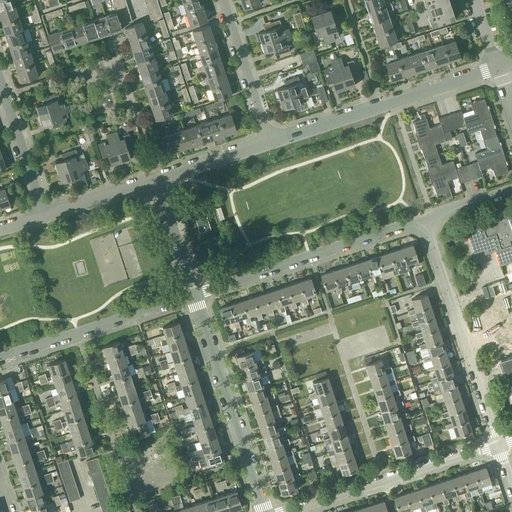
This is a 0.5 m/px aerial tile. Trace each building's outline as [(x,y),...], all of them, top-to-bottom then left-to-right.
[(0,0),(0,12),(15,8),(12,0),(0,0)] [(124,0),(113,4),(115,9),(126,5),(124,0)] [(152,0),(144,3),(146,8),(158,4),(156,0),(152,0)] [(203,8),(200,0),(191,0),(183,3),(186,14),(203,8)] [(240,0),(243,9),(260,3),(258,0),(240,0)] [(381,0),(365,0),(364,0),(368,12),(391,4),(389,0),(388,0),(383,2),(381,0)] [(448,0),(424,0),(426,5),(422,6),(425,12),(428,11),(432,24),(454,17),(448,0)] [(158,4),(146,8),(148,14),(160,10),(158,4)] [(368,12),(372,23),(388,18),(386,11),(393,9),(391,4),(368,12)] [(126,5),(115,9),(116,12),(117,15),(128,11),(126,5)] [(18,19),(15,8),(0,12),(0,20),(1,24),(18,19)] [(207,20),(203,8),(186,14),(190,26),(207,20)] [(148,14),(150,20),(162,16),(160,10),(148,14)] [(329,10),(320,13),(329,42),(334,40),(332,33),(336,31),(329,10)] [(117,15),(119,20),(130,16),(128,11),(117,15)] [(117,15),(116,12),(105,16),(110,33),(122,29),(120,26),(119,20),(117,15)] [(305,27),(300,12),(293,14),(298,29),(305,27)] [(324,43),(329,42),(320,13),(310,16),(317,37),(322,36),(324,43)] [(105,16),(93,20),(99,37),(110,33),(105,16)] [(119,20),(120,26),(132,22),(130,16),(119,20)] [(388,18),(372,23),(375,34),(392,29),(388,18)] [(22,30),(18,19),(1,24),(5,36),(22,30)] [(93,20),(82,24),(87,41),(99,37),(93,20)] [(258,34),(261,43),(289,34),(288,29),(279,32),(278,28),(281,27),(279,20),(265,25),(266,31),(258,34)] [(129,39),(145,34),(142,23),(125,28),(129,39)] [(82,24),(70,28),(76,45),(87,41),(82,24)] [(196,43),(212,37),(209,26),(192,31),(196,43)] [(70,28),(59,31),(64,48),(76,45),(70,28)] [(396,41),(392,29),(375,34),(379,46),(396,41)] [(26,42),(22,30),(5,36),(9,48),(26,42)] [(53,52),(64,48),(59,31),(47,35),(53,52)] [(149,46),(145,34),(129,39),(132,51),(149,46)] [(289,34),(261,43),(264,53),(273,50),(275,56),(289,51),(287,44),(284,45),(283,42),(291,39),(289,34)] [(216,49),(212,37),(196,43),(200,54),(216,49)] [(30,41),(26,42),(9,48),(13,59),(30,53),(29,53),(34,51),(30,41)] [(454,41),(442,45),(448,62),(460,58),(454,41)] [(436,65),(448,62),(442,45),(431,49),(436,65)] [(153,57),(149,46),(132,51),(136,62),(153,57)] [(220,60),(216,49),(200,54),(203,66),(220,60)] [(315,55),(313,49),(299,54),(301,60),(315,55)] [(431,49),(419,52),(425,69),(436,65),(431,49)] [(419,52),(408,56),(414,73),(425,69),(419,52)] [(16,70),(33,65),(30,53),(13,59),(16,70)] [(392,61),(385,64),(391,81),(402,77),(395,53),(390,55),(392,61)] [(396,53),(395,53),(402,77),(414,73),(408,56),(398,59),(396,53)] [(301,60),(303,65),(303,66),(308,64),(317,61),(315,55),(301,60)] [(157,68),(153,57),(136,62),(140,74),(157,68)] [(340,58),(335,60),(344,88),(354,85),(351,76),(357,74),(352,60),(346,62),(346,64),(343,66),(340,58)] [(224,71),(220,60),(203,66),(207,77),(224,71)] [(344,88),(335,60),(330,61),(333,69),(329,71),(328,68),(322,70),(326,85),(332,83),(335,91),(344,88)] [(320,70),(317,61),(308,64),(311,73),(320,70)] [(37,76),(33,65),(16,70),(20,82),(37,76)] [(160,80),(157,68),(140,74),(144,85),(160,80)] [(228,83),(224,71),(207,77),(211,88),(228,83)] [(276,90),(279,99),(308,90),(307,85),(298,88),(297,83),(300,83),(298,76),(283,81),(285,87),(276,90)] [(164,91),(160,80),(144,85),(148,96),(164,91)] [(231,95),(228,83),(211,88),(215,100),(231,95)] [(328,101),(323,86),(317,88),(321,103),(328,101)] [(294,112),(308,107),(306,101),(303,102),(302,98),(310,95),(308,90),(279,99),(282,109),(292,106),(294,112)] [(168,103),(164,91),(148,96),(151,108),(168,103)] [(36,107),(39,116),(67,107),(66,102),(62,103),(61,99),(59,100),(57,93),(42,98),(44,104),(36,107)] [(449,114),(454,129),(465,125),(491,117),(488,108),(487,109),(484,98),(470,103),(474,113),(463,116),(461,111),(449,114)] [(172,114),(168,103),(151,108),(155,120),(172,114)] [(67,124),(65,117),(67,117),(66,113),(69,111),(67,107),(39,116),(42,126),(50,123),(52,129),(67,124)] [(415,132),(417,141),(449,131),(454,129),(449,114),(438,118),(440,124),(429,128),(426,117),(412,122),(416,132),(415,132)] [(230,115),(218,119),(224,135),(235,131),(230,115)] [(479,129),(483,139),(496,135),(493,125),(494,125),(491,117),(465,125),(468,133),(479,129)] [(218,119),(207,123),(212,139),(224,135),(218,119)] [(207,123),(195,126),(201,143),(212,139),(207,123)] [(195,126),(184,130),(189,147),(201,143),(195,126)] [(90,130),(84,132),(87,142),(94,140),(90,130)] [(184,130),(173,134),(178,150),(189,147),(184,130)] [(421,149),(424,158),(438,154),(434,144),(452,139),(449,131),(417,141),(420,149),(421,149)] [(117,132),(111,133),(121,162),(130,159),(127,150),(133,148),(129,134),(122,136),(123,139),(119,140),(117,132)] [(112,165),(121,162),(111,133),(106,135),(109,143),(105,144),(104,142),(98,144),(103,158),(109,156),(112,165)] [(178,150),(173,134),(161,138),(167,154),(178,150)] [(472,163),(503,153),(500,145),(499,145),(496,135),(483,139),(486,149),(474,153),(475,155),(470,157),(472,163)] [(54,163),(57,172),(86,163),(84,158),(76,160),(75,156),(77,156),(75,149),(61,154),(63,160),(54,163)] [(495,176),(508,172),(504,162),(506,161),(503,153),(472,163),(466,165),(471,179),(482,175),(480,170),(491,166),(495,176)] [(438,154),(424,158),(428,168),(427,169),(429,177),(461,167),(459,162),(454,164),(452,160),(441,164),(438,154)] [(93,161),(96,167),(102,165),(99,158),(93,161)] [(71,185),(85,180),(83,173),(80,174),(79,171),(87,168),(86,163),(57,172),(60,182),(69,179),(71,185)] [(466,165),(461,167),(429,177),(432,185),(433,185),(436,195),(445,192),(450,191),(446,181),(457,177),(459,183),(471,179),(466,165)] [(4,189),(0,189),(0,208),(9,205),(4,189)] [(199,231),(210,228),(204,210),(194,214),(199,231)] [(500,264),(502,263),(504,268),(511,264),(511,248),(509,239),(511,237),(511,211),(482,222),(481,220),(466,225),(471,241),(480,238),(485,253),(495,249),(500,264)] [(418,264),(417,259),(411,244),(400,247),(405,263),(407,262),(413,261),(414,265),(418,264)] [(409,269),(407,262),(405,263),(400,247),(388,251),(393,267),(396,266),(403,264),(405,271),(409,269)] [(398,273),(396,266),(393,267),(388,251),(377,255),(382,271),(385,270),(391,268),(394,275),(398,273)] [(377,255),(365,259),(371,274),(373,274),(380,271),(382,278),(387,277),(385,270),(382,271),(377,255)] [(365,259),(354,262),(359,278),(362,277),(369,275),(371,282),(375,281),(373,274),(371,274),(365,259)] [(354,262),(343,266),(348,282),(350,281),(357,279),(360,286),(364,284),(362,277),(359,278),(354,262)] [(343,266),(331,270),(336,286),(339,285),(346,282),(348,289),(353,288),(350,281),(348,282),(343,266)] [(341,292),(339,285),(336,286),(331,270),(320,274),(325,289),(335,286),(337,293),(341,292)] [(422,274),(415,276),(416,280),(417,280),(418,284),(425,282),(422,274)] [(316,298),(315,292),(310,277),(298,281),(303,296),(305,295),(311,294),(313,299),(316,298)] [(307,302),(305,295),(303,296),(298,281),(287,284),(292,300),(294,299),(300,297),(303,304),(307,302)] [(296,306),(294,299),(292,300),(287,284),(275,288),(280,303),(282,303),(289,301),(291,308),(296,306)] [(285,310),(282,303),(280,303),(275,288),(264,292),(269,307),(271,307),(278,304),(280,311),(283,310),(285,310)] [(273,314),(271,307),(269,307),(264,292),(253,296),(258,311),(260,310),(267,308),(269,315),(273,314)] [(410,298),(413,307),(414,309),(429,304),(425,293),(410,298)] [(246,315),(248,314),(255,312),(257,319),(262,317),(260,310),(258,311),(253,296),(241,299),(246,315)] [(251,321),(248,314),(246,315),(241,299),(230,303),(235,318),(237,318),(244,315),(246,322),(251,321)] [(239,325),(237,318),(235,318),(230,303),(218,307),(223,322),(233,319),(235,326),(239,325)] [(433,316),(429,304),(414,309),(413,307),(406,309),(408,314),(415,312),(417,319),(418,321),(433,316)] [(285,310),(283,310),(287,323),(291,322),(289,314),(286,315),(285,310)] [(437,327),(433,316),(418,321),(417,319),(410,321),(411,324),(412,325),(419,323),(421,330),(421,332),(437,327)] [(162,325),(165,337),(182,332),(178,320),(162,325)] [(422,334),(425,341),(425,343),(441,338),(437,327),(421,332),(421,330),(414,332),(415,337),(422,334)] [(182,332),(165,337),(169,349),(186,343),(182,332)] [(228,336),(230,342),(236,340),(234,334),(228,336)] [(444,350),(441,338),(425,343),(425,341),(418,344),(419,348),(426,346),(428,353),(429,355),(444,350)] [(102,345),(106,357),(123,351),(119,340),(102,345)] [(169,349),(173,360),(190,355),(186,343),(169,349)] [(235,355),(239,367),(262,359),(261,357),(262,357),(260,349),(251,351),(251,350),(235,355)] [(406,352),(409,364),(417,361),(413,350),(406,352)] [(448,361),(444,350),(429,355),(428,353),(421,355),(423,359),(430,357),(432,364),(433,366),(448,361)] [(126,363),(123,351),(106,357),(110,368),(126,363)] [(511,391),(511,354),(501,358),(506,374),(509,373),(510,378),(508,379),(511,391)] [(193,366),(190,355),(173,360),(173,362),(168,363),(161,365),(162,370),(175,366),(177,371),(193,366)] [(51,375),(68,369),(64,358),(47,363),(51,375)] [(364,363),(368,375),(383,370),(382,368),(379,358),(364,363)] [(262,361),(262,359),(239,367),(243,378),(266,371),(265,368),(258,371),(255,364),(262,361)] [(452,373),(448,361),(433,366),(432,364),(425,366),(427,371),(434,369),(436,376),(436,378),(452,373)] [(126,363),(110,368),(114,380),(130,374),(126,363)] [(390,365),(382,368),(383,370),(368,375),(372,387),(387,382),(386,379),(384,372),(392,370),(390,365)] [(177,371),(180,383),(197,377),(193,366),(177,371)] [(71,381),(68,369),(51,375),(55,386),(71,381)] [(266,373),(266,371),(243,378),(247,389),(269,382),(268,380),(261,382),(259,375),(266,373)] [(327,376),(325,371),(315,374),(317,379),(327,376)] [(456,384),(452,373),(436,378),(436,376),(429,378),(430,382),(437,380),(440,387),(440,389),(456,384)] [(130,374),(114,380),(117,391),(134,386),(130,374)] [(308,395),(330,388),(327,376),(317,379),(311,381),(314,390),(307,392),(308,395)] [(201,389),(197,377),(180,383),(181,385),(176,386),(169,388),(170,393),(182,389),(184,394),(201,389)] [(394,377),(386,379),(387,382),(372,387),(376,398),(391,393),(390,390),(388,384),(396,381),(394,377)] [(0,379),(0,392),(9,389),(5,378),(0,379)] [(75,392),(71,381),(55,386),(59,398),(75,392)] [(270,384),(269,382),(247,389),(251,401),(273,394),(272,391),(265,393),(263,387),(270,384)] [(459,395),(456,384),(440,389),(440,387),(433,389),(434,394),(441,391),(443,398),(444,400),(459,395)] [(134,386),(117,391),(121,402),(138,397),(134,386)] [(312,406),(334,399),(330,388),(308,395),(309,397),(316,395),(318,402),(311,404),(312,406)] [(398,388),(390,390),(391,393),(376,398),(380,410),(395,404),(394,402),(392,395),(399,392),(398,388)] [(0,405),(13,401),(9,389),(0,392),(0,405)] [(204,400),(201,389),(184,394),(188,406),(204,400)] [(79,404),(75,392),(59,398),(63,409),(79,404)] [(255,412),(277,405),(276,403),(269,405),(266,398),(274,396),(273,394),(251,401),(255,412)] [(463,407),(459,395),(444,400),(443,398),(436,401),(438,405),(445,403),(447,410),(448,412),(463,407)] [(121,402),(125,414),(141,408),(138,397),(121,402)] [(420,400),(424,409),(430,407),(426,398),(420,400)] [(316,418),(338,410),(334,399),(312,406),(313,408),(320,406),(322,413),(315,415),(316,418)] [(188,406),(191,417),(208,412),(204,400),(188,406)] [(401,400),(394,402),(395,404),(380,410),(383,421),(399,416),(398,413),(395,406),(403,404),(401,400)] [(13,401),(0,405),(0,417),(0,418),(17,412),(13,401)] [(79,404),(63,409),(66,420),(83,415),(79,404)] [(255,412),(258,424),(280,416),(280,414),(273,417),(270,409),(277,407),(277,405),(255,412)] [(448,412),(447,410),(440,412),(442,417),(449,414),(451,421),(451,423),(467,418),(463,407),(448,412)] [(125,414),(129,425),(145,420),(141,408),(125,414)] [(338,410),(316,418),(316,419),(323,417),(326,424),(319,426),(320,429),(342,422),(338,410)] [(383,421),(387,432),(402,427),(402,425),(399,418),(406,415),(405,411),(398,413),(399,416),(383,421)] [(17,412),(0,418),(4,429),(20,424),(17,412)] [(208,412),(191,417),(195,429),(212,423),(208,412)] [(83,415),(66,420),(70,432),(86,426),(83,415)] [(262,435),(284,428),(283,426),(276,428),(274,421),(281,418),(280,416),(258,424),(262,435)] [(411,420),(413,425),(424,421),(423,416),(411,420)] [(455,435),(471,430),(467,418),(451,423),(451,421),(444,423),(445,428),(446,428),(449,437),(455,435)] [(149,431),(145,420),(129,425),(133,437),(149,431)] [(323,441),(345,433),(342,422),(320,429),(320,431),(327,429),(329,436),(322,438),(323,441)] [(409,422),(402,425),(402,427),(387,432),(391,444),(406,439),(405,436),(403,429),(410,427),(409,422)] [(195,429),(199,440),(215,435),(212,423),(195,429)] [(24,435),(20,424),(4,429),(8,441),(24,435)] [(74,443),(90,438),(86,426),(70,432),(74,443)] [(262,435),(266,446),(288,439),(287,437),(280,439),(278,432),(285,430),(284,428),(262,435)] [(327,452),(349,445),(345,433),(323,441),(324,442),(327,442),(329,448),(326,449),(327,452)] [(412,434),(405,436),(406,439),(391,444),(395,455),(410,450),(407,441),(414,438),(412,434)] [(28,447),(24,435),(8,441),(11,452),(28,447)] [(190,452),(191,455),(219,446),(215,435),(199,440),(202,449),(190,452)] [(94,450),(90,438),(74,443),(78,455),(94,450)] [(288,441),(288,439),(266,446),(270,458),(292,451),(291,448),(284,450),(281,443),(288,441)] [(349,445),(327,452),(328,454),(334,452),(337,458),(330,460),(331,463),(353,456),(349,445)] [(200,465),(206,463),(223,458),(219,446),(191,455),(193,461),(198,459),(200,465)] [(32,458),(28,447),(11,452),(15,464),(32,458)] [(292,453),(292,451),(270,458),(273,469),(295,462),(294,459),(288,462),(285,455),(292,453)] [(357,468),(353,456),(331,463),(331,465),(338,463),(341,473),(357,468)] [(85,461),(87,466),(98,462),(96,457),(85,461)] [(36,470),(32,458),(15,464),(19,475),(36,470)] [(69,464),(67,459),(62,460),(57,462),(56,462),(58,467),(69,464)] [(98,462),(87,466),(88,471),(100,467),(98,462)] [(273,469),(277,481),(299,473),(298,471),(291,473),(289,466),(296,464),(295,462),(273,469)] [(70,469),(69,464),(58,467),(60,472),(70,469)] [(473,470),(480,492),(483,491),(480,484),(490,481),(485,466),(473,470)] [(88,471),(90,476),(102,472),(100,467),(88,471)] [(72,473),(70,469),(60,472),(61,477),(72,473)] [(39,481),(36,470),(19,475),(23,487),(39,481)] [(315,470),(306,473),(308,480),(317,477),(315,470)] [(478,493),(480,492),(473,470),(461,474),(469,496),(471,495),(469,488),(476,485),(478,493)] [(102,472),(90,476),(92,481),(103,477),(102,472)] [(73,478),(72,473),(61,477),(63,481),(73,478)] [(300,476),(299,473),(277,481),(281,492),(296,488),(293,478),(300,476)] [(467,496),(469,496),(461,474),(450,477),(457,499),(460,498),(458,492),(464,489),(467,496)] [(92,481),(93,486),(105,482),(103,477),(92,481)] [(455,500),(457,499),(450,477),(439,481),(446,503),(449,502),(446,495),(453,493),(455,500)] [(75,483),(73,478),(63,481),(64,486),(75,483)] [(43,493),(39,481),(23,487),(26,498),(43,493)] [(444,504),(446,503),(439,481),(427,485),(435,507),(437,506),(435,499),(442,497),(444,504)] [(105,482),(93,486),(95,491),(107,487),(105,482)] [(76,487),(75,483),(64,486),(66,491),(76,487)] [(432,508),(435,507),(427,485),(416,489),(423,511),(425,510),(423,503),(430,501),(432,508)] [(78,492),(76,487),(66,491),(67,496),(78,492)] [(95,491),(97,496),(108,492),(107,487),(95,491)] [(236,489),(224,493),(229,510),(241,506),(236,489)] [(405,492),(411,511),(413,511),(412,507),(419,505),(421,511),(423,511),(416,489),(405,492)] [(108,492),(97,496),(98,501),(110,497),(108,492)] [(408,511),(411,511),(405,492),(393,496),(398,511),(408,508),(408,511)] [(47,504),(43,493),(26,498),(30,509),(47,504)] [(223,511),(229,510),(224,493),(213,497),(217,511),(223,511)] [(98,501),(100,506),(112,502),(110,497),(98,501)] [(217,511),(213,497),(201,501),(204,511),(217,511)] [(371,503),(374,511),(387,511),(383,500),(371,503)] [(204,511),(201,501),(190,505),(192,511),(204,511)] [(112,502),(100,506),(102,511),(113,507),(112,502)] [(374,511),(371,503),(360,507),(361,511),(374,511)]
